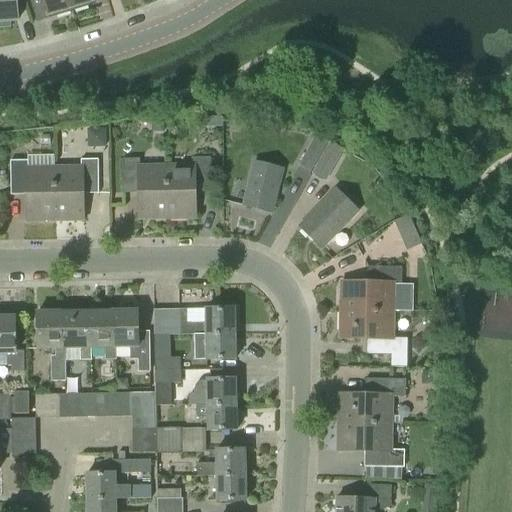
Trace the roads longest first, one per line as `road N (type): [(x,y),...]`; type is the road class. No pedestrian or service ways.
road 1 (residential): [(292,511),(300,331),(275,281),(248,263),(223,259),(0,264)]
road 2 (secondary): [(0,80),(159,35),(227,0)]
road 3 (residential): [(54,511),(55,437),(117,436)]
